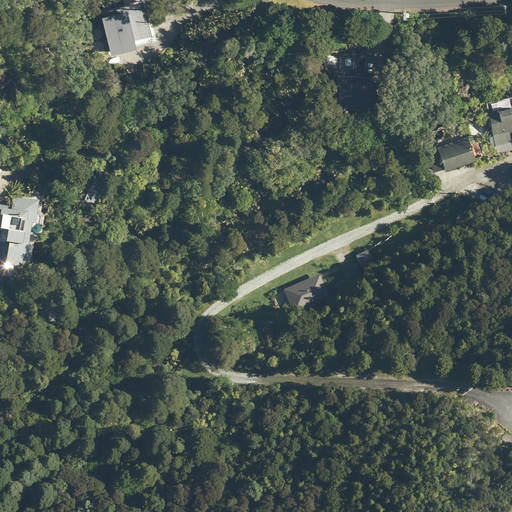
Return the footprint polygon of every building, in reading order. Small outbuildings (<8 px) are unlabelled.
[(511,103),(488,108),(496,145),(511,142),(510,131),(511,130),(511,103)] [(440,153),(431,157),(436,171),(445,168),(446,171),(476,161),(468,136),(438,147),(440,153)] [(87,162),(73,192),(92,200),(106,171),(87,162)] [(0,242),(0,275),(14,278),(16,270),(23,271),(31,225),(34,225),(38,202),(16,198),(14,207),(0,204),(0,231),(6,232),(4,244),(0,242)] [(368,250),(355,257),(361,270),(374,264),(368,250)]
